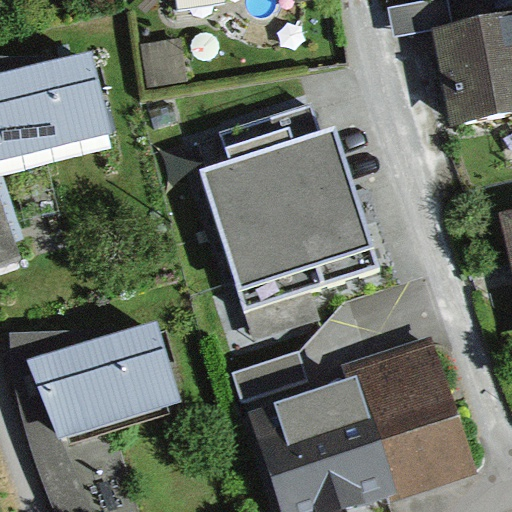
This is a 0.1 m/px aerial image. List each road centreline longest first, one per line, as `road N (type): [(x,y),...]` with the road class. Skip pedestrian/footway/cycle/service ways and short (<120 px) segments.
road 1 (residential): [(0,428),(27,511),(479,511),(511,484)]
road 2 (residential): [(357,0),(368,79),(511,471)]
